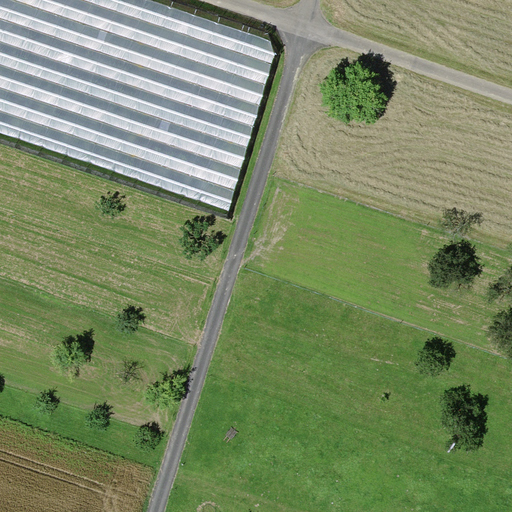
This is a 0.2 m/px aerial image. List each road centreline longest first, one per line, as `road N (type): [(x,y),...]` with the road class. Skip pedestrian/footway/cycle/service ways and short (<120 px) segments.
road 1 (track): [(308,0),(153,511)]
road 2 (track): [(216,0),(511,97)]
